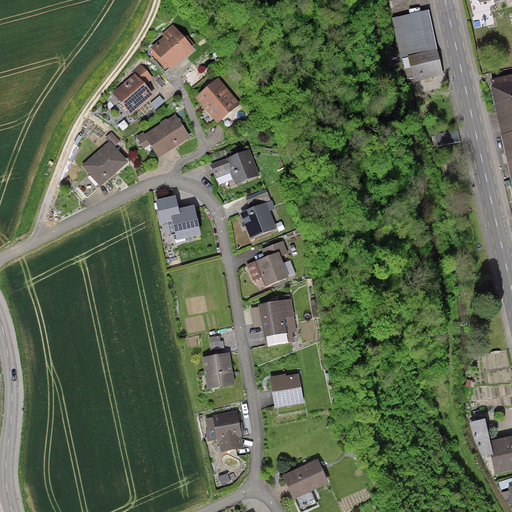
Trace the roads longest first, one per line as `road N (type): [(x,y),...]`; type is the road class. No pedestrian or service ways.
road 1 (residential): [(0,258),(151,184),(186,182),(203,192),(219,216),(257,425),(253,487)]
road 2 (track): [(39,239),(81,120),(157,0)]
road 3 (primary): [(444,0),(497,226)]
road 4 (tertiary): [(0,317),(12,389),(8,499)]
